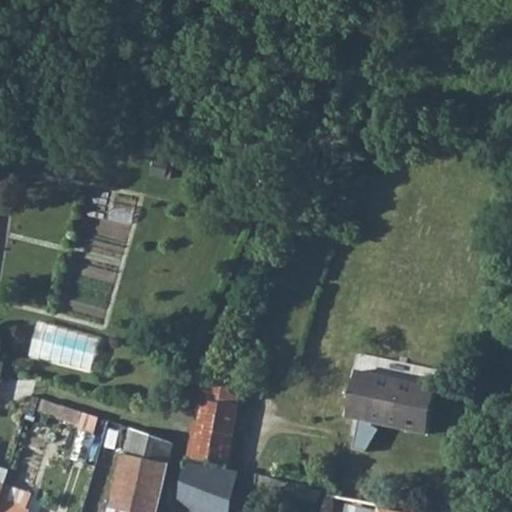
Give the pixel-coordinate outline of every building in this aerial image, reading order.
[(357,100),(363,64),(348,61),(343,98),(357,100)] [(0,120),(12,122),(15,100),(0,97),(0,120)] [(204,145),(227,150),(229,139),(207,134),(204,145)] [(27,332),(20,325),(10,327),(7,337),(14,345),(24,342),(27,332)] [(427,434),(437,388),(356,372),(346,417),(363,421),(356,450),(365,452),(379,431),(372,426),(372,423),(427,434)] [(244,384),(207,377),(199,399),(240,407),(244,384)] [(43,411),(47,400),(40,397),(36,409),(43,411)] [(228,469),(240,407),(199,399),(188,461),(228,469)] [(85,412),(47,400),(43,411),(81,425),(85,412)] [(159,511),(175,443),(133,429),(112,507),(131,511),(159,511)] [(231,511),(240,471),(228,469),(188,461),(181,499),(195,511),(231,511)] [(321,493),(257,474),(256,485),(318,503),(321,493)] [(1,500),(0,502),(0,511),(30,511),(31,510),(1,500)]
